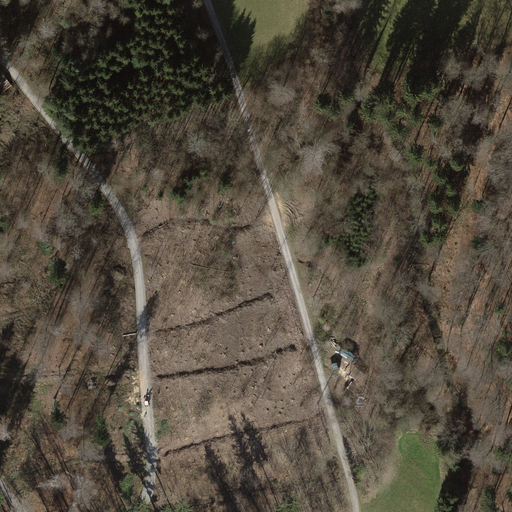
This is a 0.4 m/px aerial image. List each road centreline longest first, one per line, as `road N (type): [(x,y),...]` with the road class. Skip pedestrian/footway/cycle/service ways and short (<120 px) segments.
road 1 (track): [(355,511),(206,0)]
road 2 (track): [(132,511),(144,500),(153,418),(140,282),(125,219),(0,42)]
